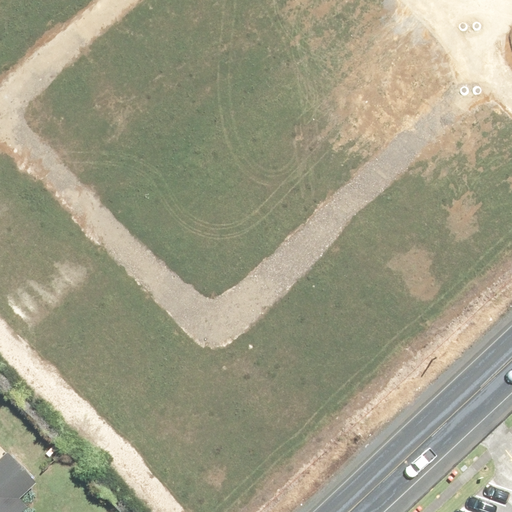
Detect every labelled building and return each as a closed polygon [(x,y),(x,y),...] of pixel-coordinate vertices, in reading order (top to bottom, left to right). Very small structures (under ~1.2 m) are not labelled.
[(375,10),(366,0),(358,0),(317,38),(394,122),(424,95),(363,28),(379,14),(375,10)] [(366,0),(375,10),(386,0),(366,0)] [(461,0),(470,9),(479,0),(461,0)] [(511,107),(467,58),(421,99),(511,201),(511,107)] [(0,466),(0,511),(25,511),(43,495),(8,458),(0,466)]
